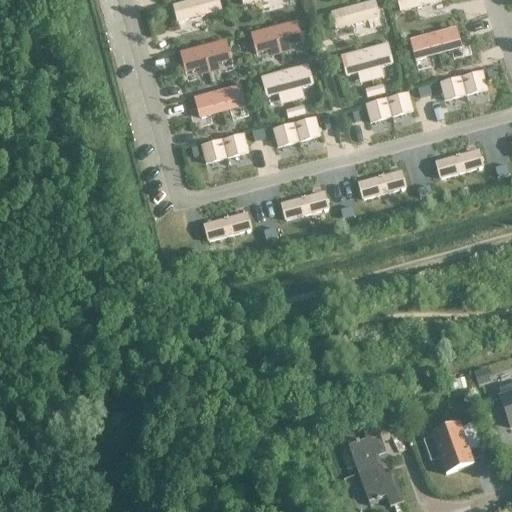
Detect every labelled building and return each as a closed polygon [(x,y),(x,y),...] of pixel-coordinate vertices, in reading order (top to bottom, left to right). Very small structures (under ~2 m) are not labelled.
[(177,24),(221,12),(218,0),(194,0),(172,6),(177,24)] [(444,0),(395,0),(399,13),(444,1),(444,0)] [(380,19),(375,1),(330,13),(335,31),(380,19)] [(294,23),(250,34),(254,52),(299,40),(294,23)] [(412,59),(457,47),(453,30),(407,41),(412,59)] [(234,57),(229,40),(184,52),(188,69),(234,57)] [(347,77),(392,64),(387,47),(342,59),(347,77)] [(307,69),(263,80),(267,98),(311,86),(307,69)] [(487,91),(483,72),(461,78),(466,97),(487,91)] [(465,97),(460,78),(438,84),(443,103),(465,97)] [(201,116),(246,104),(242,86),(197,97),(201,116)] [(393,118),(413,113),(408,93),(388,99),(393,118)] [(386,100),(364,106),(370,125),(391,119),(386,100)] [(316,118),(295,124),(299,143),(320,138),(316,118)] [(298,144),(293,125),(272,130),(277,149),(298,144)] [(244,131),(222,137),(227,156),(249,150),(244,131)] [(205,162),(227,156),(222,137),(200,142),(205,162)] [(483,168),(479,150),(434,162),(439,181),(483,168)] [(401,172),(357,183),(362,201),(406,189),(401,172)] [(329,211),(325,193),(280,204),(284,223),(329,211)] [(207,244),(252,231),(247,213),(202,225),(207,244)] [(511,384),(497,390),(510,427),(511,426),(511,384)] [(458,424),(430,434),(445,475),(473,465),(468,452),(480,448),(472,424),(460,428),(458,424)] [(347,442),(359,475),(382,467),(379,458),(386,455),(375,425),(363,429),(367,440),(360,443),(359,441),(356,442),(355,439),(347,442)] [(382,467),(359,475),(370,508),(378,505),(377,503),(379,502),(379,500),(386,498),(390,508),(403,504),(393,474),(385,477),(382,467)]
